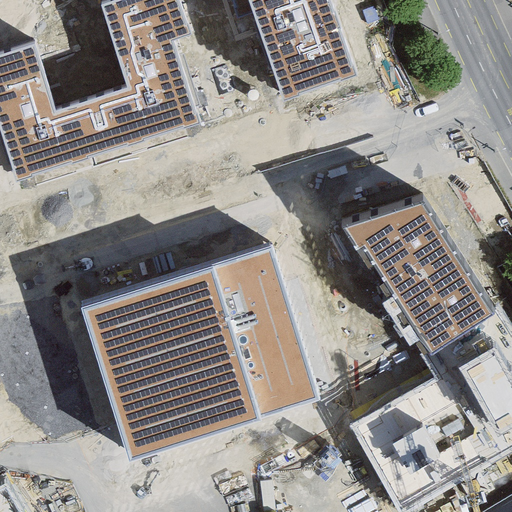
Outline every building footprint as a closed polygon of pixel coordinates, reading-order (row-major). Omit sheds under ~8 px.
[(34,42),(0,52),(0,126),(17,178),(200,119),(172,35),(189,30),(179,0),(115,0),(102,5),(129,87),(57,110),(34,42)] [(356,75),(330,0),(234,0),(240,13),(254,9),(285,99),(356,75)] [(495,306),(423,197),(346,219),(423,355),(495,306)] [(270,243),(87,299),(136,456),(318,401),(270,243)] [(440,379),(351,425),(401,511),(404,511),(511,451),(511,332),(495,306),(423,355),(440,379)] [(0,511),(20,511),(6,488),(0,491),(0,511)]
